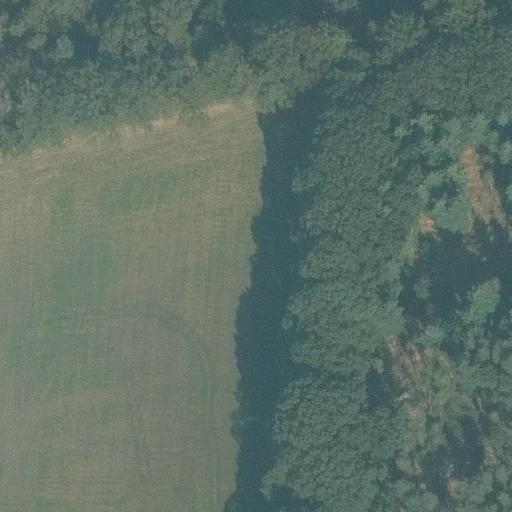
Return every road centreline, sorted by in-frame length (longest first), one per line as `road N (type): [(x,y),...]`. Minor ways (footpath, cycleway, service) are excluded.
road 1 (track): [(295,511),(332,100)]
road 2 (track): [(0,104),(310,41)]
road 3 (track): [(310,41),(486,0)]
